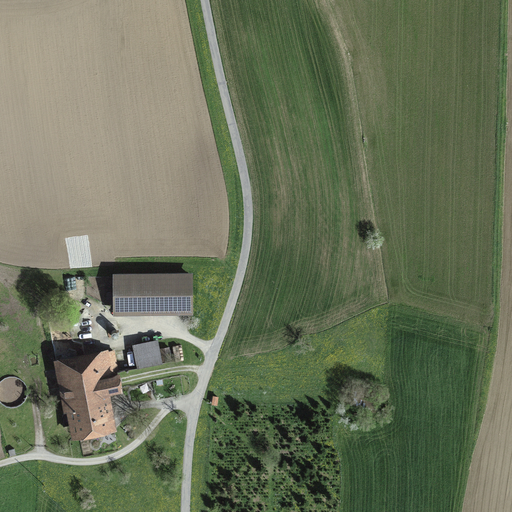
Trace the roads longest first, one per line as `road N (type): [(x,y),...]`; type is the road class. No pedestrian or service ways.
road 1 (unclassified): [(205,0),(249,211),(244,261),(195,427),(186,511)]
road 2 (track): [(0,467),(38,458),(112,459),(174,405),(201,402)]
